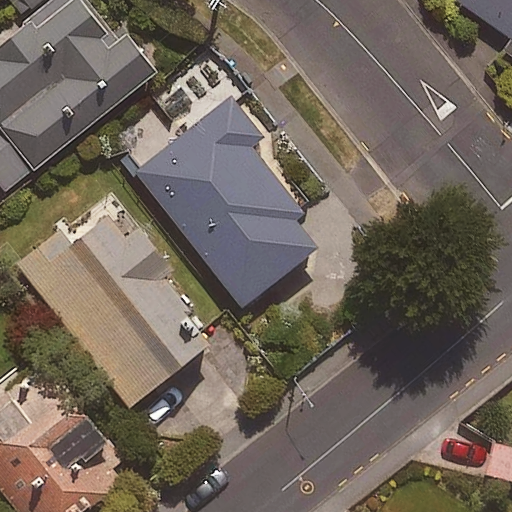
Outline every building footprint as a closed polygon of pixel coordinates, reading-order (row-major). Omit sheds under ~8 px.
[(46,0),(36,9),(0,37),(0,181),(4,187),(153,66),(99,0),(46,0)] [(28,0),(36,9),(46,0),(28,0)] [(511,0),(466,0),(511,31),(511,36),(507,44),(511,47),(511,0)] [(304,198),(223,96),(175,134),(157,111),(118,142),(242,298),(317,238),(292,207),(304,198)] [(174,254),(121,190),(71,232),(62,222),(18,258),(130,396),(211,330),(159,266),(174,254)] [(91,436),(105,425),(46,350),(0,386),(0,482),(23,511),(67,511),(119,471),(91,436)] [(511,442),(495,438),(487,467),(511,474),(511,442)]
